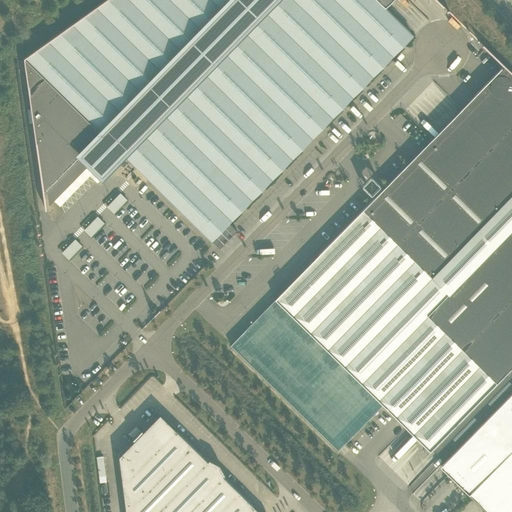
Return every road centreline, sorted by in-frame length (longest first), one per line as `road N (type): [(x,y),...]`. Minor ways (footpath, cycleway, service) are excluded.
road 1 (unclassified): [(451,46),(147,350)]
road 2 (unclassified): [(147,350),(314,511)]
road 3 (unclassified): [(69,511),(60,437),(147,350)]
road 4 (unknown): [(89,203),(110,184),(152,213),(183,245),(168,269)]
road 5 (unknown): [(399,429),(367,461),(398,499),(433,462)]
road 6 (unknown): [(76,282),(65,311),(89,347),(131,332)]
